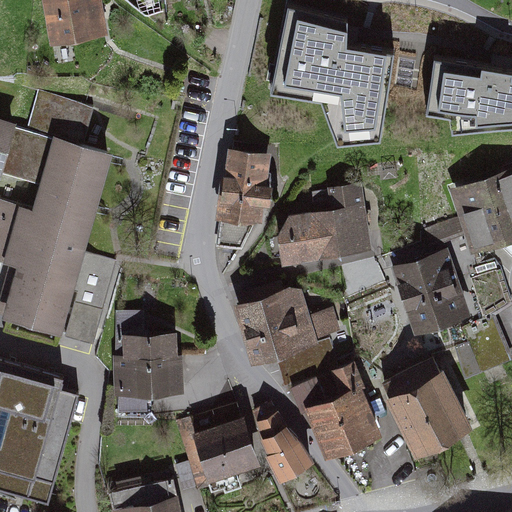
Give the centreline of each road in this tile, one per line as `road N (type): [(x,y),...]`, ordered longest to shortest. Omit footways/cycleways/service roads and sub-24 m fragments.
road 1 (residential): [(368,511),(334,479),(216,286),(210,231),(218,138),(247,0)]
road 2 (residential): [(511,41),(376,0)]
